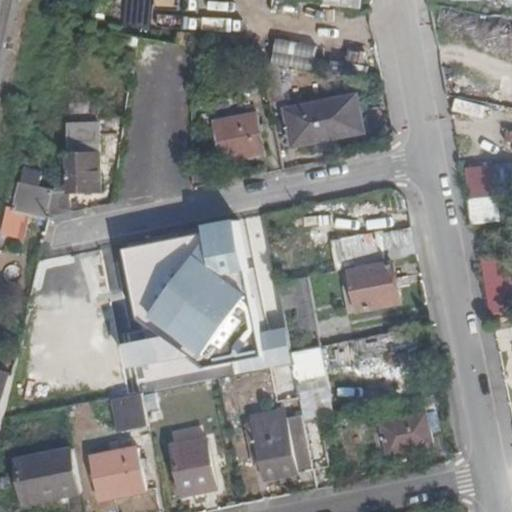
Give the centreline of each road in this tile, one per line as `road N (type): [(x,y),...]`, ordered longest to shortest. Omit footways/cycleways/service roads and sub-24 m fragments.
road 1 (residential): [(66,231),(421,161)]
road 2 (unclassified): [(484,476),(421,161)]
road 3 (residential): [(305,511),(484,476)]
road 4 (unclassified): [(421,161),(391,0)]
